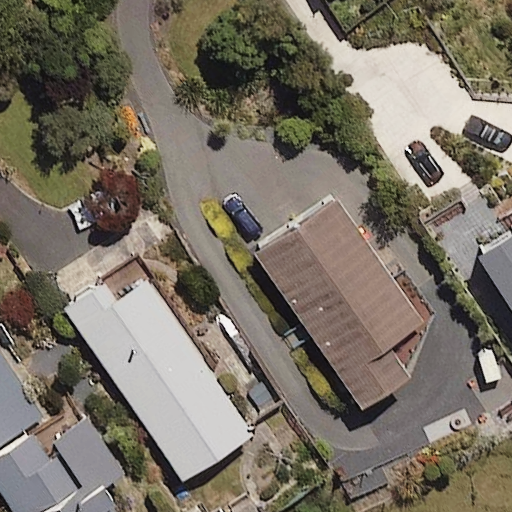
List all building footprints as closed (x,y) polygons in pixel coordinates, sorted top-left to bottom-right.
[(389,340),(424,316),(338,193),(256,250),(363,404),(411,371),(389,340)] [(511,229),(480,250),(511,300),(511,229)] [(182,478),(252,430),(147,274),(116,295),(105,280),(66,306),(182,478)] [(78,395),(43,416),(1,347),(0,347),(0,490),(13,511),(121,511),(104,483),(124,471),(78,395)] [(258,511),(249,498),(227,511),(198,511),(196,508),(188,511),(258,511)]
